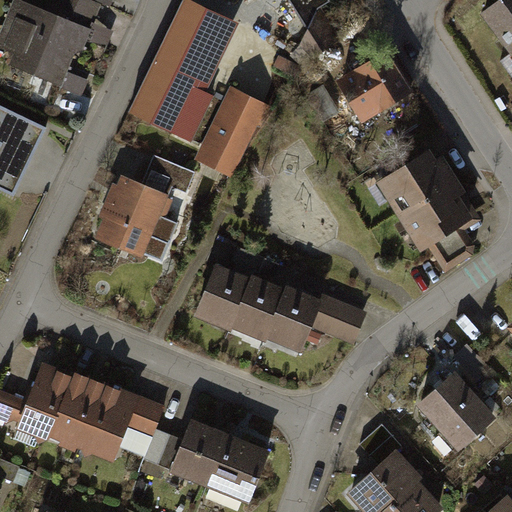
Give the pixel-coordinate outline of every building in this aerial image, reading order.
[(19,18),(9,43),(31,53),(26,63),(60,77),(80,31),(88,35),(100,5),(85,0),(58,0),(53,13),(58,15),(56,21),(35,13),(31,23),(19,18)] [(511,0),(502,0),(480,13),(511,65),(511,0)] [(183,2),(131,109),(191,139),(213,95),(197,87),(228,24),(183,2)] [(305,46),(330,58),(345,27),(319,15),(305,46)] [(396,52),(342,82),(367,125),(420,95),(396,52)] [(239,89),(205,159),(233,172),(267,103),(239,89)] [(50,128),(0,104),(0,142),(0,143),(0,189),(17,198),(50,128)] [(128,174),(102,235),(147,254),(154,237),(169,244),(177,226),(163,221),(175,193),(194,201),(206,174),(159,154),(148,182),(128,174)] [(435,155),(384,186),(424,250),(475,218),(435,155)] [(199,303),(237,319),(256,273),(219,258),(199,303)] [(237,319),(269,332),(288,287),(256,273),(237,319)] [(269,332),(304,347),(323,301),(288,287),(269,332)] [(360,343),(372,310),(333,297),(321,330),(360,343)] [(492,368),(469,344),(456,357),(480,380),(492,368)] [(97,387),(51,369),(26,432),(72,450),(97,387)] [(454,374),(422,403),(461,447),(494,418),(454,374)] [(142,405),(97,387),(72,450),(117,468),(142,405)] [(363,444),(382,465),(404,444),(385,424),(363,444)] [(176,474),(215,488),(230,444),(192,430),(176,474)] [(215,488),(254,501),(269,457),(230,444),(215,488)] [(354,493),(371,511),(384,511),(416,482),(421,478),(397,452),(354,493)] [(435,511),(440,508),(416,482),(384,511),(435,511)] [(511,511),(511,503),(507,497),(489,511),(511,511)]
